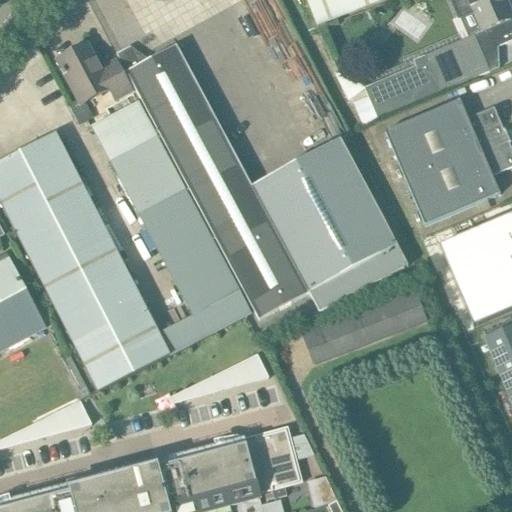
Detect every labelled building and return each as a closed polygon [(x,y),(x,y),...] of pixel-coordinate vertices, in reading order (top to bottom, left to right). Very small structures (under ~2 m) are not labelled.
[(306,0),(317,28),(387,0),(306,0)] [(378,121),(490,73),(499,69),(498,48),(511,42),(511,27),(509,21),(511,19),(511,15),(505,0),(451,0),(459,19),(474,12),(482,32),(474,36),(413,62),(416,67),(364,89),(378,121)] [(56,62),(78,102),(68,107),(80,128),(93,121),(85,105),(109,92),(115,104),(134,94),(117,60),(101,69),(88,45),(56,62)] [(177,48),(141,67),(131,47),(117,54),(127,74),(259,322),(309,295),(319,315),(408,267),(341,141),(252,188),(177,48)] [(460,101),(385,133),(425,227),(500,195),(492,177),(511,168),(511,151),(494,109),(468,120),(460,101)] [(192,319),(159,336),(56,135),(0,163),(0,202),(98,394),(170,357),(251,316),(139,104),(91,129),(192,319)] [(511,218),(440,249),(474,330),(511,313),(511,263),(511,262),(511,218)] [(6,256),(0,259),(0,353),(45,329),(6,256)] [(313,367),(427,323),(415,290),(301,334),(313,367)] [(511,326),(483,339),(506,392),(498,395),(508,419),(511,417),(511,326)] [(90,395),(70,357),(62,361),(82,399),(90,395)] [(252,370),(262,365),(258,358),(248,363),(252,370)] [(254,376),(252,370),(248,363),(242,365),(248,379),(254,376)] [(242,382),(248,379),(242,365),(236,368),(242,382)] [(255,378),(265,373),(262,365),(252,370),(254,376),(255,378)] [(236,385),(242,382),(236,368),(230,371),(236,385)] [(230,388),(236,385),(230,371),(224,374),(230,388)] [(265,373),(255,378),(258,383),(269,380),(265,373)] [(224,391),(230,388),(224,374),(217,377),(224,391)] [(217,394),(224,391),(217,377),(211,380),(217,394)] [(211,396),(217,394),(211,380),(205,383),(211,396)] [(203,398),(211,396),(205,383),(197,387),(203,398)] [(174,405),(203,398),(197,387),(171,399),(174,405)] [(75,415),(84,411),(81,404),(71,409),(75,415)] [(78,422),(75,415),(71,409),(65,411),(72,425),(78,422)] [(66,428),(72,425),(65,411),(59,414),(66,428)] [(79,423),(88,418),(84,411),(75,415),(78,422),(79,422),(79,423)] [(60,431),(66,428),(59,414),(53,417),(60,431)] [(54,434),(60,431),(53,417),(47,420),(54,434)] [(88,418),(79,423),(81,430),(91,427),(92,427),(88,418)] [(48,437),(54,434),(47,420),(41,423),(48,437)] [(42,440),(48,437),(41,423),(35,426),(42,440)] [(40,441),(42,440),(35,426),(28,430),(35,442),(40,441)] [(27,444),(35,442),(28,430),(21,433),(27,444)] [(300,482),(286,432),(257,440),(257,437),(242,441),(244,448),(141,475),(139,468),(113,474),(87,481),(89,489),(0,511),(215,511),(260,499),(260,496),(273,492),(275,500),(287,497),(285,486),(300,482)] [(18,447),(27,444),(21,433),(13,437),(18,447)] [(10,449),(18,447),(13,437),(5,441),(10,449)] [(0,451),(10,449),(5,441),(0,443),(0,451)] [(314,510),(336,503),(325,479),(307,484),(314,510)] [(283,511),(281,502),(261,507),(262,511),(283,511)] [(328,507),(330,511),(340,511),(336,503),(328,507)]
